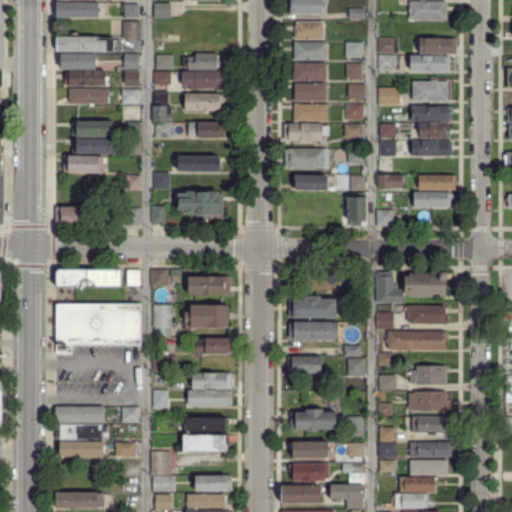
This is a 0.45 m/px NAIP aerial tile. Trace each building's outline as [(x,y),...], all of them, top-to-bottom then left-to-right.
[(321,0),(321,13),(290,13),(290,0),(321,0)] [(409,20),(409,2),(446,2),(446,20),(409,20)] [(56,17),(56,3),(98,4),(98,17),(56,17)] [(169,18),(154,18),(154,4),(169,3),(169,18)] [(138,17),(124,17),(124,5),(138,5),(138,17)] [(363,18),(348,18),(348,9),(363,9),(363,18)] [(122,37),(122,23),(140,23),(140,37),(122,37)] [(322,39),(294,39),(295,26),(296,26),(296,23),(322,23),(322,39)] [(57,51),(56,37),(113,37),(113,51),(57,51)] [(393,53),(379,53),(378,38),(393,38),(393,53)] [(419,54),(419,38),(455,39),(455,54),(419,54)] [(325,60),(294,59),(294,42),(325,42),(325,48),(327,48),(327,50),(325,50),(325,60)] [(360,57),(345,57),(346,43),(360,43),(360,57)] [(61,69),(61,53),(94,54),(94,69),(61,69)] [(187,70),(187,65),(182,65),(182,57),(195,57),(195,54),(217,54),(217,56),(219,56),(219,67),(216,67),(216,70),(187,70)] [(138,68),(124,68),(124,55),(138,55),(138,68)] [(172,68),(157,68),(157,55),(173,55),(172,68)] [(410,71),(410,55),(444,55),(444,57),(448,57),(448,70),(444,70),(444,71),(410,71)] [(393,69),(378,69),(378,56),(394,56),(393,69)] [(296,81),(293,81),(293,63),(297,63),(324,64),(324,68),(327,68),(327,71),(324,70),(324,79),(296,79),(296,81)] [(346,77),(346,64),(360,64),(360,77),(346,77)] [(104,86),(66,85),(66,71),(104,71),(104,77),(109,77),(109,80),(104,80),(104,86)] [(138,85),(124,85),(124,72),(138,72),(138,85)] [(169,83),(154,83),(154,72),(169,72),(169,83)] [(197,90),(189,90),(189,85),(181,85),(181,72),(221,72),(221,88),(197,87),(197,90)] [(447,101),(412,100),(412,82),(431,82),(431,80),(436,80),(436,82),(447,82),(447,101)] [(294,100),(294,83),(325,83),(325,100),(294,100)] [(348,98),(348,84),(363,85),(363,98),(348,98)] [(93,106),(89,106),(89,103),(70,103),(70,89),(108,89),(108,103),(93,103),(93,106)] [(402,104),(381,104),(381,89),(402,89),(402,104)] [(137,103),(122,103),(122,90),(137,90),(137,103)] [(167,104),(154,103),(154,92),(167,92),(167,104)] [(186,110),(185,95),(223,95),(223,110),(186,110)] [(297,123),(294,123),(294,104),(297,104),(298,105),(325,105),(325,121),(297,122),(297,123)] [(362,118),(346,118),(346,105),(362,105),(362,118)] [(171,121),(152,121),(152,106),(171,106),(171,121)] [(448,122),(411,121),(411,107),(449,107),(449,108),(451,108),(451,113),(450,113),(450,120),(448,120),(448,122)] [(112,136),(73,135),(73,122),(113,122),(112,136)] [(139,136),(127,135),(127,131),(125,131),(126,122),(139,122),(139,136)] [(224,137),(188,137),(188,123),(224,123),(224,137)] [(155,137),(156,124),(171,124),(170,137),(155,137)] [(320,140),(284,140),(284,124),(321,124),(321,126),(328,126),(328,135),(321,135),(320,140)] [(344,137),(344,124),(361,124),(361,137),(344,137)] [(394,136),(380,136),(380,124),(394,124),(394,136)] [(419,137),(419,125),(449,125),(449,137),(419,137)] [(114,153),(77,152),(77,139),(114,139),(114,153)] [(139,153),(126,153),(126,140),(139,140),(139,153)] [(379,155),(379,141),(394,141),(394,155),(379,155)] [(451,154),(410,154),(410,141),(451,141),(451,144),(453,144),(453,149),(451,149),(451,154)] [(285,168),(285,150),(327,150),(327,160),(330,160),(330,164),(327,164),(327,168),(285,168)] [(361,162),(348,162),(348,151),(361,151),(361,162)] [(511,167),(506,167),(506,159),(503,159),(503,155),(506,155),(511,155),(511,167)] [(68,172),(68,156),(102,156),(103,172),(68,172)] [(178,172),(178,157),(220,157),(220,172),(178,172)] [(168,187),(154,187),(154,174),(168,173),(168,187)] [(326,189),(326,174),(294,173),(294,189),(326,189)] [(378,187),(378,174),(400,174),(400,187),(378,187)] [(363,188),(364,175),(340,175),(340,187),(363,188)] [(418,190),(418,175),(451,175),(451,190),(418,190)] [(140,189),(124,189),(124,180),(126,180),(126,176),(140,176),(140,189)] [(223,219),(203,219),(203,214),(178,214),(178,194),(186,194),(186,192),(219,192),(219,194),(223,194),(223,219)] [(450,206),(413,205),(413,193),(450,193),(450,206)] [(360,224),(350,224),(350,219),(345,219),(345,197),(364,198),(364,219),(360,219),(360,224)] [(164,222),(152,222),(152,206),(164,206),(164,222)] [(56,223),(56,208),(102,208),(102,223),(56,223)] [(139,224),(123,224),(123,209),(139,209),(139,224)] [(392,225),(377,225),(377,211),(392,210),(392,225)] [(56,286),(56,273),(59,269),(120,270),(120,286),(56,286)] [(140,285),(127,285),(127,271),(140,270),(140,285)] [(153,287),(152,271),(166,270),(167,287),(153,287)] [(377,302),(377,276),(378,276),(378,273),(391,273),(391,277),(393,277),(392,286),(396,286),(396,290),(402,290),(402,302),(377,302)] [(444,295),(409,295),(409,291),(404,291),(404,278),(410,278),(410,274),(444,274),(444,295)] [(188,295),(189,277),(228,278),(229,295),(188,295)] [(293,317),(293,299),(303,299),(303,297),(319,296),(319,299),(334,299),(335,317),(293,317)] [(153,332),(153,302),(171,302),(171,332),(153,332)] [(70,354),(56,354),(56,304),(140,304),(140,344),(70,344),(70,354)] [(190,325),(190,320),(184,320),(184,312),(189,312),(189,305),(227,306),(227,325),(190,325)] [(406,321),(407,306),(444,306),(444,308),(446,308),(446,313),(444,313),(444,321),(406,321)] [(377,328),(377,313),(393,313),(393,328),(377,328)] [(314,339),(305,339),(305,338),(289,338),(289,323),(337,323),(336,338),(314,338),(314,339)] [(388,348),(388,342),(385,342),(385,338),(388,338),(388,331),(444,331),(444,349),(388,348)] [(201,356),(194,355),(194,339),(231,339),(231,353),(201,353),(201,356)] [(359,355),(344,355),(345,345),(359,345),(359,355)] [(392,363),(378,363),(378,353),(393,353),(392,363)] [(318,371),(290,371),(290,356),(318,356),(318,371)] [(154,371),(154,357),(174,357),(174,371),(154,371)] [(348,374),(348,358),(362,358),(362,374),(348,374)] [(445,383),(411,383),(411,372),(417,372),(417,366),(445,366),(445,383)] [(192,388),(192,374),(230,374),(230,388),(192,388)] [(380,389),(380,376),(395,376),(395,389),(380,389)] [(188,405),(188,390),(231,390),(231,391),(234,391),(234,397),(231,397),(231,405),(188,405)] [(167,409),(152,408),(152,392),(166,392),(167,409)] [(409,409),(409,393),(414,393),(414,392),(445,392),(445,409),(409,409)] [(393,416),(379,416),(378,403),(393,403),(393,416)] [(103,422),(56,421),(56,407),(103,407),(103,422)] [(123,422),(123,408),(138,408),(138,421),(123,422)] [(315,432),(307,432),(307,430),(291,430),(291,412),(305,412),(305,409),(322,409),(322,411),(334,412),(334,428),(315,428),(315,432)] [(347,438),(347,416),(362,416),(362,437),(347,438)] [(434,435),(427,435),(427,432),(412,431),(412,417),(451,417),(451,431),(434,432),(434,435)] [(186,431),(186,418),(229,418),(229,424),(225,424),(225,431),(186,431)] [(106,440),(60,439),(60,425),(106,425),(106,440)] [(395,441),(379,440),(379,428),(395,428),(395,441)] [(183,452),(182,435),(229,435),(229,445),(225,452),(183,452)] [(78,456),(79,454),(59,454),(59,442),(101,442),(102,456),(78,456)] [(117,442),(137,442),(137,457),(117,456),(117,442)] [(292,458),(292,448),(288,448),(288,443),(292,443),(292,442),(326,442),(326,458),(292,458)] [(410,456),(410,442),(451,442),(451,456),(410,456)] [(363,456),(347,455),(347,443),(363,443),(363,456)] [(378,456),(378,443),(395,443),(395,456),(378,456)] [(169,472),(151,472),(151,449),(169,449),(169,472)] [(394,472),(380,472),(380,461),(394,461),(394,472)] [(410,474),(410,461),(446,461),(446,474),(410,474)] [(342,471),(342,462),(363,463),(363,471),(342,471)] [(323,481),(291,480),(291,472),(288,472),(288,464),(328,465),(328,479),(323,478),(323,481)] [(350,482),(350,473),(363,473),(363,482),(350,482)] [(152,489),(152,475),(174,475),(174,489),(152,489)] [(226,491),(195,490),(195,476),(230,476),(230,477),(233,477),(233,481),(230,481),(230,490),(226,490),(226,491)] [(433,492),(399,492),(399,477),(433,478),(433,492)] [(362,508),(346,507),(346,499),(330,499),(330,485),(362,485),(362,508)] [(282,502),(281,486),(319,486),(319,502),(282,502)] [(102,507),(56,507),(56,494),(101,494),(102,507)] [(154,508),(154,494),(169,494),(169,508),(154,508)] [(187,507),(187,494),(223,495),(223,507),(187,507)] [(394,507),(394,494),(427,494),(427,507),(394,507)]
